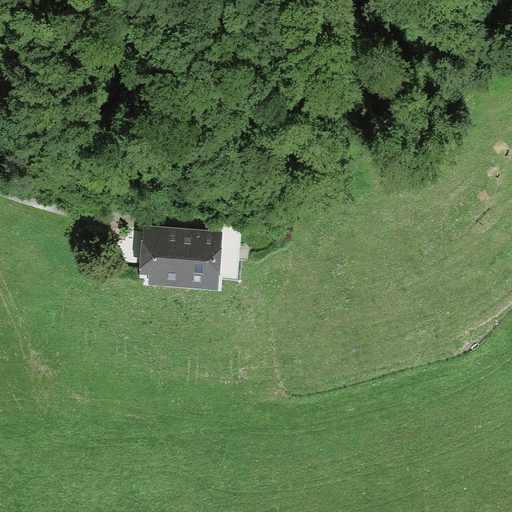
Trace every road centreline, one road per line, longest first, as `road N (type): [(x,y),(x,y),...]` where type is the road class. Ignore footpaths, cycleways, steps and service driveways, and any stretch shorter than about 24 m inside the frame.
road 1 (track): [(0,147),(81,136),(178,99),(266,36),(293,0)]
road 2 (track): [(0,191),(81,217),(153,217)]
